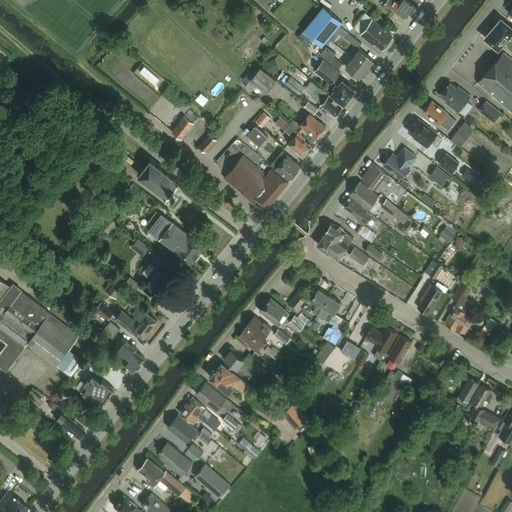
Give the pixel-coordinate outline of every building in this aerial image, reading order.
[(386,0),(385,2),(403,16),(405,17),(410,11),(411,12),(416,4),(415,3),(410,0),(398,0),(398,1),(396,0),(386,0)] [(321,46),(342,22),(323,6),(303,31),(321,46)] [(375,43),(381,47),(383,48),(392,36),(385,30),(386,28),(373,18),(361,33),(374,44),(375,43)] [(511,27),(501,18),(485,37),(498,48),(505,41),(508,44),(508,47),(511,49),(511,27)] [(347,31),(342,27),(338,31),(344,36),(347,31)] [(345,38),(358,48),(362,43),(349,33),(345,38)] [(327,46),(321,54),(330,61),(334,56),(337,53),(327,46)] [(367,69),(370,64),(374,60),(360,49),(353,58),(367,69)] [(511,110),(511,59),(503,52),(478,81),(511,110)] [(330,61),(340,68),(344,64),(334,56),(330,61)] [(360,77),(367,69),(353,58),(346,66),(360,77)] [(340,72),(331,64),(324,59),(316,69),(332,82),(334,78),(337,81),(333,86),(336,88),(332,93),(335,96),(339,99),(344,103),(355,89),(342,79),(341,81),(336,77),(340,72)] [(279,69),(275,60),(266,63),(270,72),(279,69)] [(266,92),(276,79),(262,67),(246,85),(251,90),(256,83),(266,92)] [(286,83),(299,94),(305,87),(291,76),(286,83)] [(471,96),(463,89),(462,91),(451,82),(441,95),(452,104),(451,105),(459,111),(471,96)] [(163,94),(185,112),(192,104),(169,86),(163,94)] [(342,105),(319,86),(311,95),(321,103),(321,104),(326,108),(328,109),(335,114),(342,105)] [(432,100),(424,111),(432,118),(431,119),(438,125),(439,122),(448,129),(455,120),(446,113),(448,111),(441,105),(440,106),(432,100)] [(309,101),(304,107),(314,114),(318,108),(309,101)] [(495,122),(502,113),(486,101),(479,110),(495,122)] [(182,137),(199,116),(193,112),(194,111),(190,108),(173,130),(182,137)] [(264,112),(256,121),(263,126),(271,117),(264,112)] [(296,130),(301,134),(305,128),(317,138),(320,134),(322,134),(324,131),(323,130),(326,126),(309,113),(301,124),(301,125),(296,130)] [(411,127),(409,131),(419,139),(419,141),(427,147),(438,133),(418,118),(415,123),(413,123),(411,126),(411,127)] [(461,147),(475,129),(465,121),(451,139),(461,147)] [(247,128),(243,131),(260,146),(268,136),(254,123),(251,126),(253,127),(250,130),(247,128)] [(294,137),(289,144),(290,145),(290,146),(293,148),(295,149),(301,153),(301,155),(302,156),(305,155),(306,154),(306,152),(311,146),(304,139),(305,137),(301,134),(296,130),(290,124),(285,130),(294,137)] [(206,151),(217,139),(211,134),(200,146),(206,151)] [(416,156),(405,147),(398,157),(393,153),(384,164),(401,178),(410,167),(409,166),(416,156)] [(271,164),(288,178),(289,180),(301,165),(299,164),(283,150),(271,164)] [(451,173),(459,162),(446,152),(438,163),(451,173)] [(150,159),(144,154),(138,161),(144,167),(150,159)] [(269,204),(289,180),(273,167),(267,174),(243,154),(224,177),(255,202),(258,198),(266,204),(269,204)] [(144,167),(138,174),(167,197),(171,192),(175,195),(179,189),(175,186),(180,181),(151,158),(150,159),(144,167)] [(374,163),(362,178),(379,191),(390,176),(374,163)] [(470,165),(464,174),(485,188),(491,179),(470,165)] [(441,185),(449,175),(437,166),(429,176),(441,185)] [(360,180),(350,193),(362,203),(361,205),(368,210),(379,195),(360,180)] [(421,198),(431,206),(434,201),(424,193),(421,198)] [(364,224),(370,216),(376,221),(378,219),(360,204),(351,196),(343,206),(358,217),(358,221),(363,224),(364,225),(364,224)] [(394,215),(399,208),(386,198),(381,205),(394,215)] [(107,214),(99,224),(109,232),(117,222),(107,214)] [(162,214),(149,230),(160,238),(176,251),(175,252),(190,263),(205,244),(190,233),(189,234),(173,222),(162,214)] [(342,238),(349,244),(354,237),(332,222),(326,231),(340,241),(342,238)] [(377,234),(364,224),(364,225),(363,224),(358,232),(372,241),(377,234)] [(440,234),(449,241),(456,233),(446,226),(440,234)] [(341,243),(340,241),(326,231),(317,244),(339,259),(347,247),(341,243)] [(460,236),(459,247),(467,248),(468,237),(460,236)] [(365,251),(378,260),(383,253),(369,244),(365,251)] [(17,246),(7,259),(27,275),(37,262),(17,246)] [(349,256),(363,265),(369,257),(355,247),(349,256)] [(148,284),(157,291),(158,289),(159,290),(169,278),(168,277),(168,276),(161,271),(168,261),(160,255),(156,260),(158,262),(147,276),(151,279),(148,284)] [(431,276),(439,264),(433,260),(425,272),(431,276)] [(37,262),(27,275),(31,278),(41,265),(37,262)] [(435,279),(437,275),(443,266),(440,263),(439,264),(431,276),(435,279)] [(0,278),(0,337),(7,343),(0,352),(0,364),(7,370),(27,342),(71,376),(82,361),(68,350),(79,335),(50,313),(51,312),(14,284),(11,287),(0,278)] [(107,292),(116,299),(125,287),(116,280),(107,292)] [(456,328),(465,333),(473,318),(467,314),(474,302),(466,298),(473,286),(462,280),(452,297),(459,301),(456,306),(455,306),(445,323),(455,330),(456,328)] [(418,307),(428,313),(443,290),(431,283),(421,299),(422,300),(418,307)] [(318,288),(312,299),(318,304),(313,312),(318,315),(323,306),(330,295),(318,288)] [(287,305),(296,312),(307,298),(298,291),(287,305)] [(330,295),(323,306),(330,310),(325,319),(330,322),(335,313),(335,314),(341,302),(330,295)] [(287,317),(290,313),(271,298),(260,310),(279,326),(282,323),(278,319),(283,313),(287,317)] [(108,319),(115,312),(102,301),(95,309),(108,319)] [(122,310),(115,318),(132,332),(134,329),(144,337),(157,320),(141,307),(132,318),(122,310)] [(262,340),(272,327),(264,322),(255,315),(246,327),(262,340)] [(290,322),(299,330),(305,323),(296,315),(290,322)] [(341,335),(348,323),(338,317),(331,329),(341,335)] [(483,330),(491,335),(499,322),(491,317),(483,330)] [(120,329),(111,321),(103,331),(113,338),(120,329)] [(375,345),(379,347),(374,355),(381,359),(386,351),(397,332),(386,326),(382,333),(372,327),(366,337),(376,343),(375,345)] [(258,352),(265,343),(245,327),(239,336),(246,341),(245,342),(258,352)] [(329,327),(324,336),(336,343),(341,335),(331,329),(329,327)] [(274,334),(286,343),(290,337),(279,328),(274,334)] [(400,362),(412,341),(403,336),(402,338),(400,336),(388,355),(400,362)] [(134,371),(145,357),(135,350),(137,348),(123,338),(115,349),(127,358),(123,363),(134,371)] [(355,359),(359,353),(346,344),(342,351),(355,359)] [(265,350),(276,358),(279,354),(268,346),(265,350)] [(257,370),(244,360),(232,349),(224,359),(237,369),(240,366),(252,376),(257,370)] [(363,350),(356,361),(362,365),(369,354),(363,350)] [(245,359),(254,367),(260,360),(250,352),(245,359)] [(105,372),(112,364),(100,354),(93,362),(105,372)] [(215,369),(210,376),(229,392),(234,385),(240,378),(222,363),(216,370),(215,369)] [(396,373),(393,379),(397,382),(398,383),(404,373),(398,370),(396,373)] [(101,381),(93,375),(90,379),(89,378),(85,383),(86,384),(81,391),(90,397),(92,394),(97,398),(98,398),(104,403),(108,397),(108,396),(114,388),(103,379),(101,381)] [(387,376),(377,395),(386,401),(397,382),(393,379),(387,376)] [(456,400),(466,405),(479,383),(472,378),(470,381),(468,380),(459,396),(458,395),(456,400)] [(233,403),(226,397),(206,381),(196,393),(216,410),(221,404),(228,410),(233,403)] [(480,387),(471,402),(475,404),(470,414),(477,418),(495,427),(500,418),(481,408),(491,389),(484,385),(482,388),(480,387)] [(27,394),(40,405),(44,400),(31,389),(27,394)] [(298,401),(305,406),(309,401),(303,396),(298,401)] [(205,422),(209,418),(203,413),(207,408),(193,397),(186,405),(200,417),(205,422)] [(511,402),(502,419),(504,420),(499,428),(501,429),(498,435),(511,443),(511,442),(511,402)] [(294,403),(283,413),(296,429),(308,419),(294,403)] [(194,424),(200,417),(186,405),(180,413),(194,424)] [(432,415),(442,419),(446,412),(437,407),(432,415)] [(57,419),(80,438),(85,431),(71,419),(68,416),(63,412),(57,419)] [(201,432),(179,414),(168,427),(187,442),(191,436),(195,439),(201,432)] [(234,428),(239,422),(228,414),(223,420),(234,428)] [(211,415),(209,418),(205,422),(215,429),(220,423),(211,415)] [(202,431),(203,432),(210,437),(215,432),(207,425),(202,431)] [(322,434),(329,439),(333,432),(327,427),(322,434)] [(212,439),(210,437),(203,432),(199,437),(208,444),(212,439)] [(182,475),(192,462),(168,442),(160,452),(163,454),(160,457),(182,475)] [(189,448),(199,457),(204,452),(193,443),(189,448)] [(245,450),(256,458),(261,451),(251,443),(245,450)] [(506,450),(500,447),(491,463),(497,466),(498,465),(500,467),(508,453),(506,451),(506,450)] [(166,471),(165,472),(148,458),(139,469),(149,478),(148,480),(155,486),(159,480),(179,496),(186,487),(166,471)] [(222,498),(233,486),(205,462),(194,476),(218,497),(220,495),(222,498)] [(0,511),(24,511),(29,507),(8,490),(0,500),(0,511)] [(174,511),(151,492),(141,504),(151,511),(174,511)] [(143,511),(124,495),(115,506),(121,511),(143,511)] [(500,511),(509,511),(511,507),(511,502),(508,500),(500,511)]
